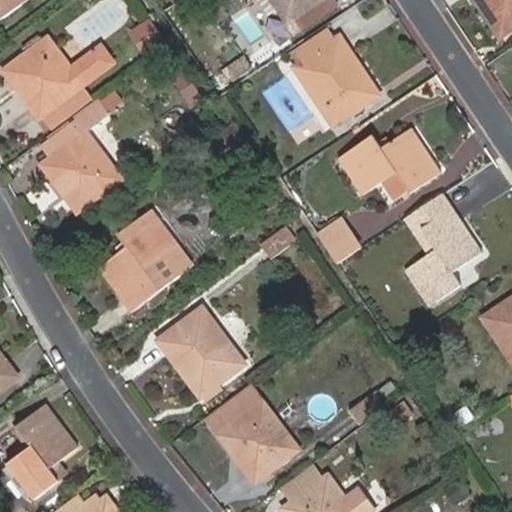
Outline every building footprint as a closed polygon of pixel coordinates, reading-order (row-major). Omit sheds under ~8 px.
[(0,0),(0,14),(2,17),(25,0),(0,0)] [(278,0),(280,2),(276,5),(286,21),(293,16),(317,0),(278,0)] [(317,0),(293,16),(300,29),(338,4),(335,0),(317,0)] [(511,0),(479,0),(501,34),(511,27),(511,0)] [(157,47),(172,37),(159,16),(144,27),(157,47)] [(292,54),(298,63),(336,38),(331,29),(292,54)] [(379,93),(340,35),(336,38),(298,63),(294,66),(304,81),(309,79),(326,105),(322,108),(332,124),(379,93)] [(59,54),(47,38),(5,70),(39,118),(44,115),(80,87),(112,64),(101,48),(70,70),(66,72),(55,57),(59,54)] [(70,70),(59,54),(55,57),(66,72),(70,70)] [(246,72),(254,67),(246,55),(239,60),(246,72)] [(233,81),(246,72),(239,60),(225,69),(233,81)] [(44,115),(51,126),(88,98),(80,87),(44,115)] [(98,98),(74,115),(76,117),(85,129),(107,112),(98,98)] [(76,117),(40,143),(48,157),(85,129),(76,117)] [(383,147),(374,134),(341,156),(364,193),(385,179),(398,170),(409,187),(411,191),(440,172),(411,128),(383,147)] [(85,129),(48,157),(41,162),(77,211),(122,178),(111,162),(106,165),(92,146),(96,144),(85,129)] [(396,195),(409,187),(398,170),(385,179),(396,195)] [(403,219),(414,236),(424,229),(453,209),(443,193),(403,219)] [(481,252),(453,209),(424,229),(437,249),(415,264),(437,300),(461,284),(452,271),(481,252)] [(120,233),(128,245),(101,266),(133,309),(161,288),(147,267),(177,245),(151,210),(120,233)] [(344,216),(318,231),(328,245),(353,228),(344,216)] [(296,239),(287,225),(262,243),(271,257),(296,239)] [(328,245),(339,262),(364,245),(353,228),(328,245)] [(431,303),(437,300),(415,264),(409,268),(431,303)] [(511,357),(511,296),(484,316),(494,331),(498,328),(510,347),(507,349),(511,357)] [(210,326),(213,323),(202,308),(160,340),(200,394),(243,363),(233,348),(229,351),(210,326)] [(0,351),(0,387),(17,374),(0,351)] [(351,408),(362,424),(386,405),(376,390),(351,408)] [(271,418),(275,415),(264,401),(221,433),(255,479),(299,447),(289,433),(284,436),(271,418)] [(18,425),(32,446),(11,461),(36,496),(58,479),(50,467),(60,459),(76,447),(46,405),(18,425)] [(58,479),(68,472),(60,459),(50,467),(58,479)] [(292,500),(285,506),(288,511),(364,511),(372,506),(358,489),(347,497),(329,474),(324,477),(314,463),(283,486),(292,500)] [(100,499),(95,491),(84,500),(90,508),(100,499)] [(119,511),(107,494),(100,499),(90,508),(84,500),(79,492),(55,511),(119,511)]
